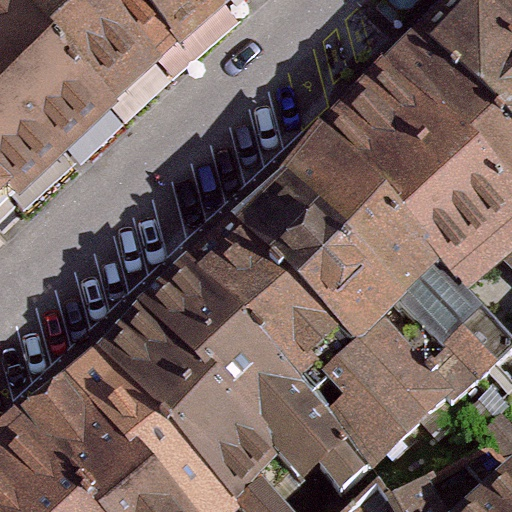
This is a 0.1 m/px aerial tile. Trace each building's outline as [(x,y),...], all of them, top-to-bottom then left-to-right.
[(0,0),(0,190),(13,204),(22,218),(123,120),(9,0),(0,0)] [(9,0),(123,120),(170,77),(164,71),(97,0),(9,0)] [(97,0),(164,71),(181,57),(129,0),(97,0)] [(213,0),(129,0),(181,57),(228,15),(225,12),(213,0)] [(213,0),(225,12),(238,0),(213,0)] [(494,0),(478,0),(425,52),(511,142),(511,18),(502,8),(494,0)] [(511,142),(425,52),(414,41),(386,68),(511,202),(511,142)] [(511,202),(386,68),(312,137),(322,148),(442,276),(467,303),(511,261),(511,202)] [(322,148),(282,186),(286,190),(405,312),(442,276),(322,148)] [(0,217),(13,204),(0,190),(0,217)] [(286,190),(236,239),(243,242),(356,361),(401,315),(405,312),(286,190)] [(243,242),(195,287),(373,474),(378,480),(426,435),(356,361),(243,242)] [(185,276),(135,322),(279,474),(303,500),(322,482),(342,504),(373,474),(195,287),(185,276)] [(356,361),(426,435),(495,374),(463,340),(442,359),(401,315),(356,361)] [(281,511),(262,490),(279,474),(135,322),(95,360),(234,511),(281,511)] [(234,511),(95,360),(68,384),(182,511),(234,511)] [(182,511),(68,384),(15,431),(87,511),(182,511)] [(0,444),(0,511),(87,511),(15,431),(0,444)] [(393,511),(511,511),(511,476),(471,511),(443,511),(427,491),(393,511)]
